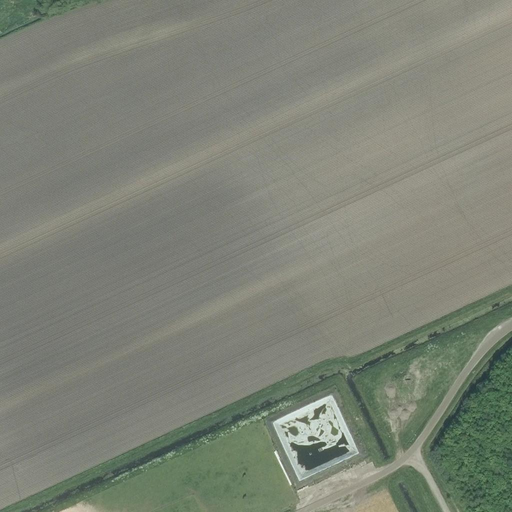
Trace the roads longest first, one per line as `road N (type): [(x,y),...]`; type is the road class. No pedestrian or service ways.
road 1 (unclassified): [(410,454),(474,358),(511,322)]
road 2 (unclassified): [(300,511),(410,454)]
